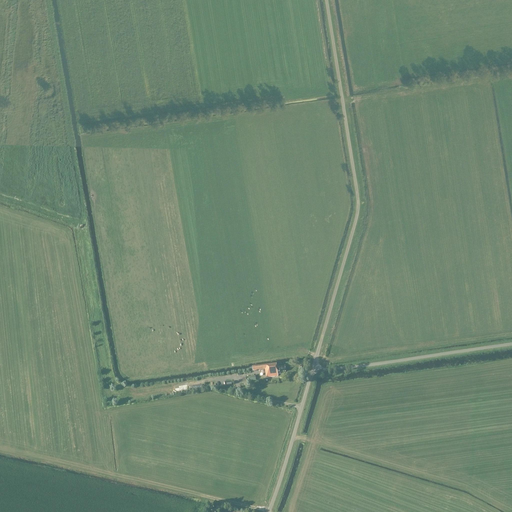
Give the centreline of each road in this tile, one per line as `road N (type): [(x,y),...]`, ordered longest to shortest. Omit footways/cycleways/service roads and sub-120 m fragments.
road 1 (unclassified): [(313,367),(357,211),(326,0)]
road 2 (unclassified): [(313,367),(511,344)]
road 3 (unclassified): [(267,511),(313,367)]
